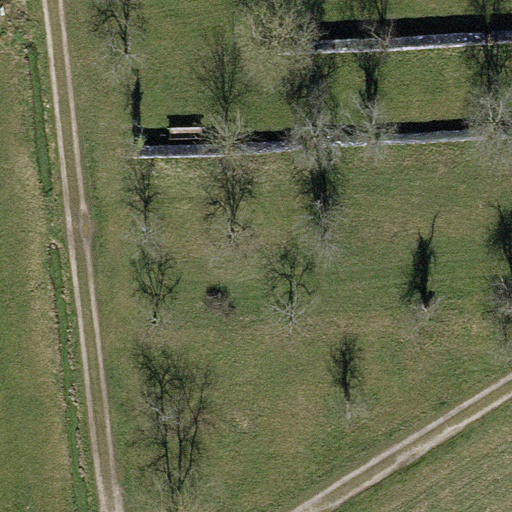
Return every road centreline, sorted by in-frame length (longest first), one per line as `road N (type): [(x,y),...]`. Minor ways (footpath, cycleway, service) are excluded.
road 1 (track): [(127,511),(105,462),(54,0)]
road 2 (track): [(511,397),(323,511)]
